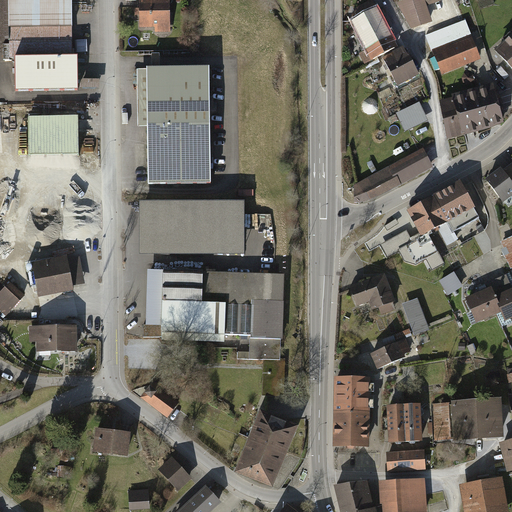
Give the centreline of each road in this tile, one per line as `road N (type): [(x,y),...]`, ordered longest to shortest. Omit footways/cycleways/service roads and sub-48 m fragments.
road 1 (residential): [(113,384),(106,0)]
road 2 (primary): [(319,473),(323,220)]
road 3 (residential): [(323,491),(280,496),(245,488),(113,384)]
road 4 (primary): [(323,220),(323,0)]
road 5 (unknown): [(108,174),(39,177),(19,202),(40,244),(109,237)]
road 6 (tertiary): [(511,127),(458,166),(363,215),(323,220)]
road 7 (residential): [(319,473),(443,474),(452,511)]
road 8 (residential): [(113,384),(74,394),(0,433)]
